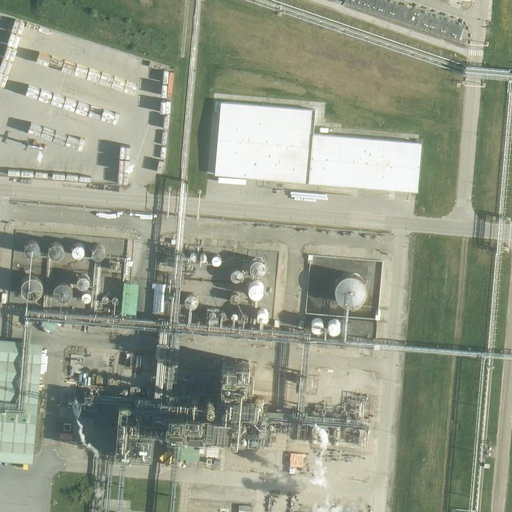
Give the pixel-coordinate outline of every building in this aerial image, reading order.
[(384,0),(346,0),(346,2),(460,40),(464,27),(384,0)] [(14,34),(37,40),(42,24),(18,18),(14,34)] [(63,40),(65,31),(44,26),(40,40),(54,44),(56,38),(63,40)] [(44,120),(76,131),(72,125),(80,119),(86,121),(80,113),(82,111),(86,113),(88,107),(92,105),(95,109),(96,109),(92,121),(110,127),(97,108),(114,114),(111,109),(120,103),(99,96),(102,88),(105,93),(107,88),(103,86),(105,83),(62,68),(48,107),(53,109),(51,113),(48,108),(44,120)] [(272,180),(419,190),(422,143),(313,133),(315,110),(264,105),(221,102),(215,174),(245,177),(272,180)] [(40,166),(40,176),(123,181),(124,166),(97,164),(97,168),(83,167),(83,164),(70,163),(70,168),(54,167),(54,166),(40,166)] [(42,238),(29,238),(29,252),(43,251),(42,238)] [(62,239),(52,244),(58,254),(68,249),(62,239)] [(78,253),(87,252),(86,242),(77,243),(78,253)] [(256,270),(267,270),(268,257),(256,257),(256,270)] [(372,279),(348,268),(338,293),(362,303),(372,279)] [(45,291),(45,274),(27,274),(26,291),(45,291)] [(266,279),(254,279),(254,294),(267,294),(266,279)] [(73,280),(58,280),(58,294),(73,294),(73,280)] [(141,285),(126,284),(124,315),(138,316),(141,285)] [(339,309),(345,313),(350,304),(344,300),(339,309)] [(41,354),(0,350),(0,450),(32,453),(41,354)] [(99,390),(83,388),(81,409),(97,410),(99,390)] [(135,430),(262,442),(265,409),(137,398),(135,430)] [(294,444),(356,449),(359,419),(297,413),(294,444)] [(192,501),(191,511),(203,511),(204,501),(192,501)]
